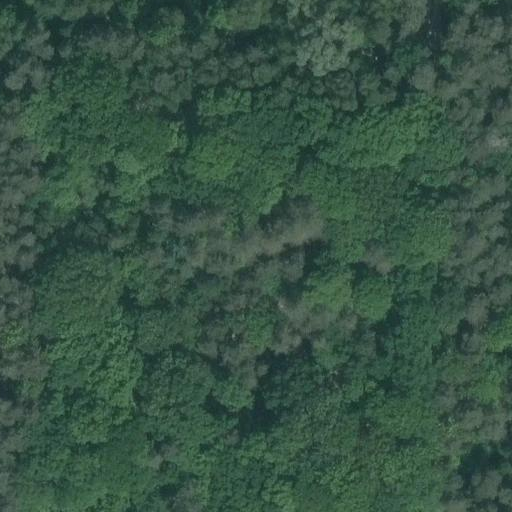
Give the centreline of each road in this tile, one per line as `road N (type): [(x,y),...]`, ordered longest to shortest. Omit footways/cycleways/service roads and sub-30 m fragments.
road 1 (track): [(0,87),(426,159)]
road 2 (track): [(433,511),(426,159)]
road 3 (track): [(441,0),(426,159)]
